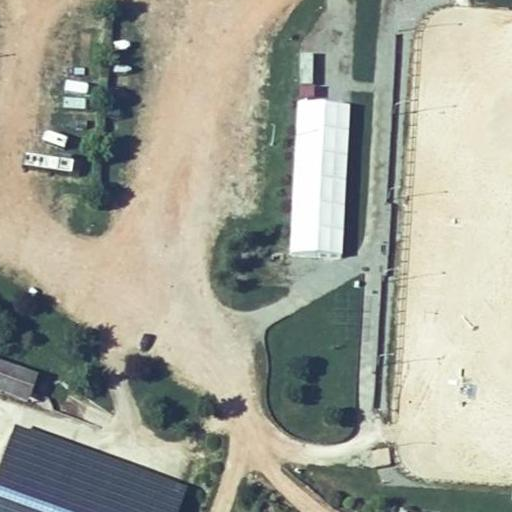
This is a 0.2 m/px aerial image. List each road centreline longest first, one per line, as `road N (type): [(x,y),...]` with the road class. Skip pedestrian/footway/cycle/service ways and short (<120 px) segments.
road 1 (track): [(312,511),(245,442),(220,384),(185,349),(188,148),(208,48),(252,0)]
road 2 (track): [(386,0),(361,437),(320,454),(245,442)]
road 3 (track): [(372,254),(185,349),(0,232)]
road 4 (track): [(0,165),(29,0)]
